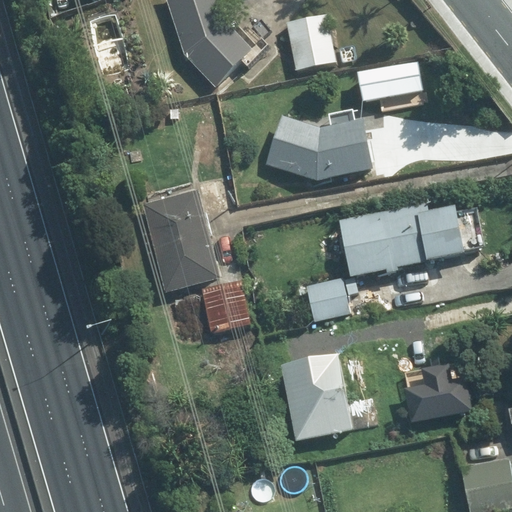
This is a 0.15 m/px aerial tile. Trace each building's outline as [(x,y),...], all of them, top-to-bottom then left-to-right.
[(250,61),(228,34),(215,0),(162,0),(183,59),(212,92),(250,61)] [(327,19),(285,27),(295,76),(336,68),(327,19)] [(317,134),(280,122),(264,170),(315,187),(371,178),(363,127),(317,134)] [(209,164),(210,141),(180,140),(179,163),(209,164)] [(195,193),(140,208),(164,298),(221,282),(209,239),(213,238),(207,215),(201,217),(195,193)] [(425,213),(337,229),(348,285),(462,264),(461,257),(485,253),(479,218),(456,222),(455,216),(427,221),(425,213)] [(350,318),(341,278),(303,286),(312,326),(350,318)] [(241,287),(202,295),(209,335),(249,328),(241,287)] [(293,450),(353,439),(339,363),(280,374),(293,450)] [(511,511),(511,483),(509,464),(460,473),(466,511),(511,511)]
